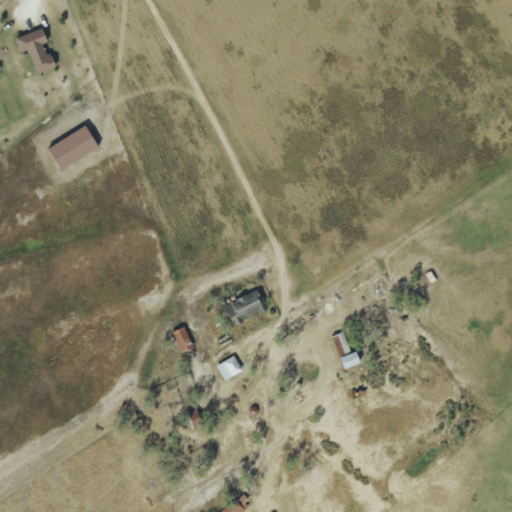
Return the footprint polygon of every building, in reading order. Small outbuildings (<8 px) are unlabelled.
[(20,54),(28,51),(36,74),(52,68),(44,45),(46,44),(41,30),(15,39),(20,54)] [(239,320),(264,310),(256,291),(223,305),(229,318),(237,315),(239,320)] [(359,364),(355,352),(339,357),(342,369),(359,364)] [(224,381),(242,371),(233,356),(215,366),(224,381)] [(244,511),(250,506),(240,495),(222,511),(244,511)]
